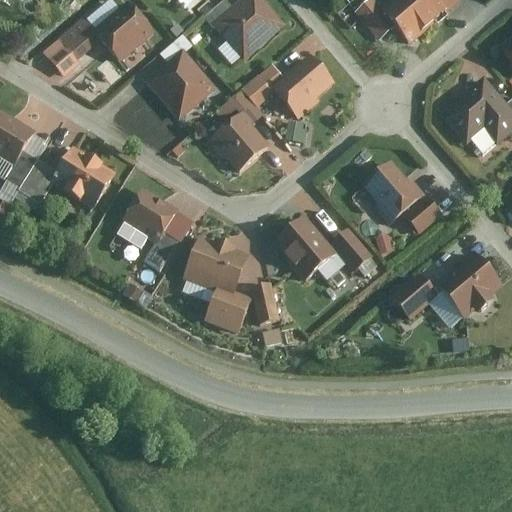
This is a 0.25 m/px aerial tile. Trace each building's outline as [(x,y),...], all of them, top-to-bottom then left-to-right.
[(279,30),(254,0),(253,0),(232,16),(213,34),(237,63),(279,30)] [(378,10),(370,0),(354,15),(377,41),(393,27),(378,10)] [(433,26),(411,0),(390,0),(378,10),(393,27),(409,47),(433,26)] [(461,4),(457,0),(411,0),(433,26),(461,4)] [(232,16),(223,6),(204,24),(213,34),(232,16)] [(150,36),(127,9),(98,35),(93,39),(116,65),(150,36)] [(98,35),(85,21),(61,42),(74,56),(93,39),(98,35)] [(511,68),(511,40),(498,53),(511,68)] [(182,42),(161,58),(170,69),(182,59),(191,53),(182,42)] [(209,90),(182,59),(170,69),(150,87),(177,118),(209,90)] [(332,86),(311,59),(281,82),(271,91),(296,124),(318,107),(314,101),(332,86)] [(281,82),(271,70),(239,100),(249,111),(271,91),(281,82)] [(511,123),(502,112),(481,87),(439,122),(463,151),(482,136),(495,151),(511,137),(511,123)] [(249,111),(239,100),(227,110),(236,121),(244,131),(257,121),(249,111)] [(511,102),(502,112),(511,123),(511,102)] [(22,154),(34,134),(0,113),(0,160),(13,168),(22,154)] [(231,178),(262,153),(244,131),(236,121),(205,146),(231,178)] [(114,177),(73,152),(59,175),(52,186),(93,212),(114,177)] [(15,192),(36,160),(22,154),(13,168),(4,183),(15,192)] [(15,192),(38,207),(52,186),(59,175),(36,160),(15,192)] [(419,201),(390,169),(357,198),(386,231),(419,201)] [(172,213),(141,195),(121,230),(152,248),(160,234),(172,213)] [(418,240),(439,220),(428,209),(407,228),(418,240)] [(334,258),(302,222),(271,250),(303,286),(334,258)] [(368,258),(347,232),(330,246),(351,272),(368,258)] [(162,279),(181,245),(160,234),(152,248),(141,268),(162,279)] [(246,261),(198,246),(185,283),(214,293),(234,299),(246,261)] [(500,291),(474,262),(437,295),(463,324),(500,291)] [(433,300),(415,282),(390,307),(408,325),(433,300)] [(277,325),(271,289),(251,292),(257,328),(277,325)] [(239,338),(249,303),(234,299),(214,293),(204,328),(239,338)] [(266,349),(283,344),(279,330),(262,335),(266,349)]
